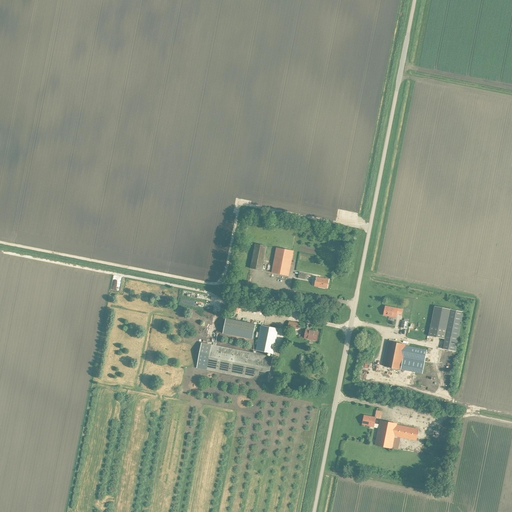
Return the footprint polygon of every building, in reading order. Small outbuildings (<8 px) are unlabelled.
[(266,246),(256,244),(251,268),(262,270),(266,246)] [(276,248),(271,272),(288,276),(293,251),(276,248)] [(326,288),(328,279),(316,277),(314,286),(326,288)] [(385,306),(383,315),(395,317),(397,308),(385,306)] [(450,309),(435,306),(429,336),(444,339),(450,309)] [(455,347),(461,312),(451,310),(444,348),(451,349),(451,346),(455,347)] [(255,324),(226,318),(223,333),(252,339),(255,324)] [(273,353),(278,329),(261,325),(256,350),(273,353)] [(316,341),(318,332),(306,329),(304,338),(316,341)] [(424,361),(426,350),(405,346),(405,345),(388,341),(383,366),(400,369),(403,357),(424,361)] [(213,346),(211,345),(206,369),(262,380),(262,381),(267,382),(272,357),(267,356),(215,346),(216,343),(214,342),(213,346)] [(211,345),(200,343),(195,366),(206,369),(211,345)] [(422,374),(425,361),(424,361),(403,357),(400,369),(422,374)] [(380,421),(375,420),(375,417),(364,415),(362,424),(374,426),(374,423),(379,424),(380,421)] [(380,420),(380,421),(379,424),(375,445),(392,448),(394,436),(396,425),(397,424),(380,420)] [(396,425),(394,436),(416,440),(418,429),(396,425)]
